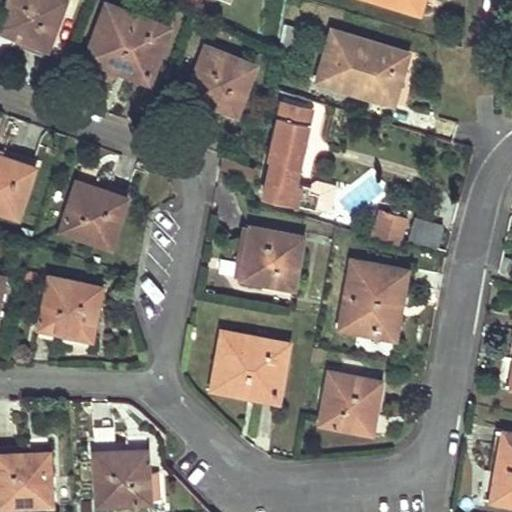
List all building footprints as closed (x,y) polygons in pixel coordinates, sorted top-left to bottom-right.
[(64,0),(8,0),(0,22),(0,30),(47,48),(64,0)] [(324,0),(324,4),(338,8),(340,0),(324,0)] [(410,0),(409,6),(420,9),(422,0),(410,0)] [(169,26),(138,14),(107,2),(86,56),(149,80),(169,26)] [(392,102),(400,77),(407,52),(332,28),(317,78),(392,102)] [(255,63),(230,54),(206,44),(187,93),(237,112),(255,63)] [(303,97),(305,90),(306,83),(281,75),(277,89),(303,97)] [(303,97),(277,89),(274,98),(280,100),(267,159),(270,159),(262,197),(318,210),(321,195),(308,192),(309,187),(292,183),(310,99),(303,97)] [(0,209),(17,215),(25,190),(33,165),(0,153),(0,209)] [(222,153),(219,166),(253,178),(255,166),(222,153)] [(110,246),(119,221),(127,197),(77,179),(61,228),(110,246)] [(378,209),(371,233),(400,241),(407,217),(378,209)] [(418,213),(410,237),(438,245),(445,221),(418,213)] [(242,278),(251,226),(241,224),(232,276),(242,278)] [(22,225),(18,238),(30,242),(34,229),(22,225)] [(293,287),(298,261),(302,235),(251,226),(242,278),(293,287)] [(394,336),(400,301),(406,266),(352,257),(338,326),(394,336)] [(100,285),(75,280),(49,275),(38,326),(91,335),(100,285)] [(278,399),(283,371),(288,342),(222,330),(211,387),(278,399)] [(371,430),(376,405),(381,379),(329,370),(320,421),(371,430)] [(511,429),(504,428),(492,497),(511,500),(511,429)] [(150,500),(148,474),(146,448),(94,450),(97,503),(150,500)] [(0,505),(51,503),(50,477),(49,451),(0,453),(0,505)]
